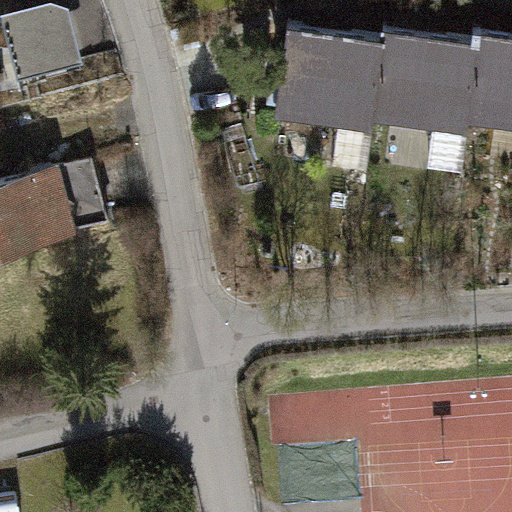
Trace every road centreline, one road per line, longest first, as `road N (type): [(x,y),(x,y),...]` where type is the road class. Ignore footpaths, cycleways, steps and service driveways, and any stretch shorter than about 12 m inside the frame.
road 1 (residential): [(207,327),(136,0)]
road 2 (residential): [(511,307),(207,327)]
road 3 (residential): [(217,389),(0,440)]
road 4 (residential): [(236,511),(217,389)]
